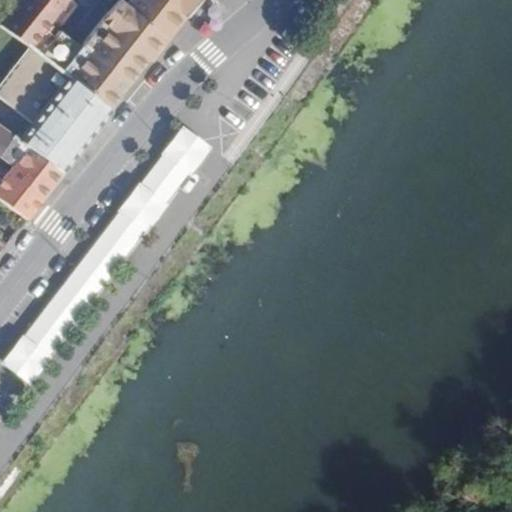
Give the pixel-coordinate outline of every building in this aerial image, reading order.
[(17,0),(0,25),(30,48),(66,0),(17,0)] [(129,0),(124,6),(116,0),(99,23),(146,60),(149,63),(181,23),(197,0),(129,0)] [(204,35),(219,11),(206,3),(191,27),(204,35)] [(41,57),(107,110),(146,60),(99,23),(80,47),(60,33),(41,57)] [(0,86),(0,100),(32,124),(19,142),(22,144),(60,175),(109,111),(107,110),(41,57),(30,48),(0,86)] [(210,148),(180,126),(0,363),(30,386),(210,148)] [(8,134),(0,146),(0,157),(9,164),(22,144),(19,142),(8,134)] [(22,144),(9,164),(9,165),(46,192),(60,175),(22,144)] [(2,175),(39,201),(46,192),(9,165),(2,175)] [(0,203),(24,221),(39,201),(2,175),(0,178),(0,203)]
